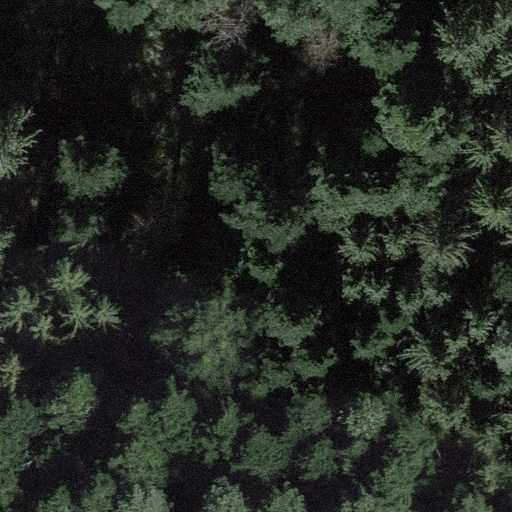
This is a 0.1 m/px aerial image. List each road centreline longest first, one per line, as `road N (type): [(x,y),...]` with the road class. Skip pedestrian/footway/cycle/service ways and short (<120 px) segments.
road 1 (track): [(0,301),(511,124)]
road 2 (track): [(455,511),(511,345)]
